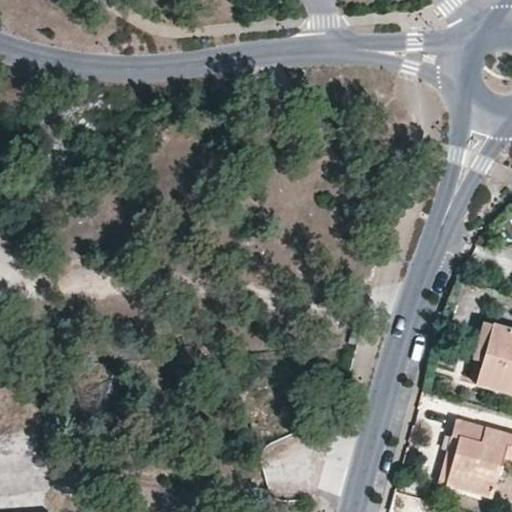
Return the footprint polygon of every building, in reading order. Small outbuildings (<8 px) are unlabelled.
[(389,204),(377,201),(369,229),(381,232),(389,204)] [(472,360),(482,362),(492,326),(482,323),(472,360)] [(511,394),(511,331),(492,326),(482,362),(476,385),(511,394)] [(451,437),(458,439),(446,485),(491,498),(503,456),(511,458),(511,436),(455,421),(451,437)] [(458,439),(451,437),(437,483),(446,485),(458,439)] [(205,458),(208,470),(235,464),(232,451),(205,458)]
